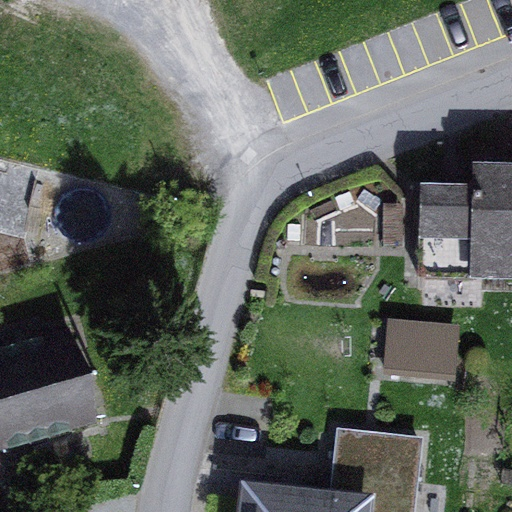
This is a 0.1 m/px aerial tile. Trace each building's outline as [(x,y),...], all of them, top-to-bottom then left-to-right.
[(511,279),(511,164),(474,163),(473,185),(473,199),(421,198),(420,228),(482,230),(481,279),(511,279)] [(421,198),(473,199),(473,185),(459,185),(421,184),(421,198)] [(451,376),(455,330),(394,325),(390,371),(451,376)] [(0,352),(0,449),(94,422),(68,333),(0,352)] [(280,492),(248,488),(245,511),(411,511),(419,441),(340,433),(337,462),(333,498),(301,494),(289,493),(280,492)] [(289,493),(301,494),(303,479),(281,477),(280,492),(289,493)]
